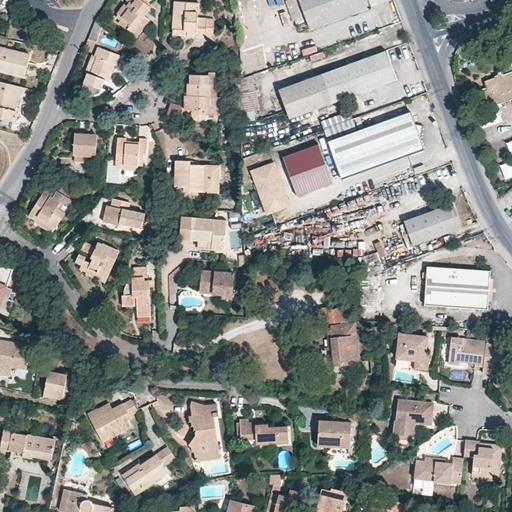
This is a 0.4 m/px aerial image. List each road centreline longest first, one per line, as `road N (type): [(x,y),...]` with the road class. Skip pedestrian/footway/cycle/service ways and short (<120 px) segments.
road 1 (residential): [(425,37),(476,182),(511,247)]
road 2 (residential): [(0,225),(39,252),(115,352)]
road 3 (residential): [(143,380),(230,389),(243,401),(293,409)]
road 4 (residential): [(50,106),(93,112),(143,85),(160,103),(146,118)]
